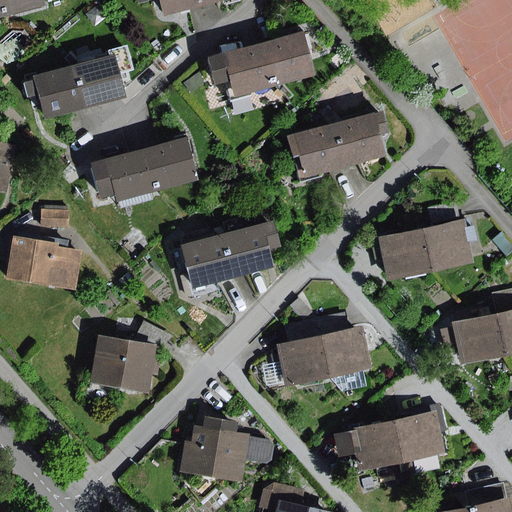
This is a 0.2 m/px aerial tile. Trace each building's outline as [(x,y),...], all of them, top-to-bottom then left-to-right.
[(6,0),(0,0),(0,18),(10,16),(6,0)] [(6,0),(10,16),(49,7),(46,0),(6,0)] [(161,0),(166,17),(207,6),(205,0),(161,0)] [(12,31),(0,41),(0,61),(2,64),(9,64),(29,46),(29,40),(22,31),(12,31)] [(306,33),(266,43),(277,86),(318,75),(306,33)] [(233,81),(237,96),(277,86),(266,43),(226,53),(233,81)] [(233,81),(226,53),(210,57),(217,85),(233,81)] [(126,54),(118,56),(122,71),(130,69),(126,54)] [(118,56),(79,66),(90,108),(129,99),(122,71),(118,56)] [(47,119),(90,108),(79,66),(36,77),(37,81),(41,96),(47,119)] [(205,84),(200,72),(183,83),(192,93),(205,84)] [(41,96),(37,81),(25,84),(29,99),(41,96)] [(387,113),(336,127),(346,169),(389,158),(386,144),(392,133),(387,113)] [(291,138),(303,183),(323,178),(325,174),(346,169),(336,127),(291,138)] [(190,138),(144,150),(155,193),(201,181),(190,138)] [(0,192),(8,194),(18,145),(0,141),(0,192)] [(144,150),(93,163),(103,199),(118,195),(120,203),(155,193),(144,150)] [(456,203),(429,209),(432,223),(460,217),(456,203)] [(70,210),(42,209),(42,227),(69,228),(70,210)] [(224,222),(227,234),(252,228),(249,216),(224,222)] [(252,228),(227,234),(238,278),(277,268),(272,251),(283,248),(276,221),(252,228)] [(466,222),(424,230),(433,273),(475,264),(466,222)] [(386,281),(433,273),(424,230),(379,239),(386,281)] [(511,244),(502,233),(493,241),(506,255),(511,249),(511,244)] [(184,246),(195,289),(238,278),(227,234),(184,246)] [(76,291),(83,251),(60,247),(60,244),(15,236),(7,278),(76,291)] [(511,289),(494,293),(499,316),(511,312),(511,289)] [(300,298),(291,306),(304,320),(313,312),(300,298)] [(511,312),(499,316),(508,357),(511,355),(511,312)] [(345,313),(319,318),(323,337),(349,332),(345,313)] [(499,316),(454,323),(462,366),(508,357),(499,316)] [(289,344),(323,337),(319,318),(285,325),(289,344)] [(144,322),(134,341),(158,346),(158,347),(163,348),(174,336),(144,322)] [(349,332),(323,337),(331,379),(364,372),(374,370),(365,328),(349,332)] [(158,347),(158,346),(134,341),(100,335),(91,383),(148,394),(152,373),(158,374),(163,348),(158,347)] [(289,344),(279,346),(283,362),(287,382),(288,388),(331,379),(323,337),(289,344)] [(287,382),(283,362),(263,366),(267,386),(287,382)] [(367,386),(364,372),(331,379),(343,391),(367,386)] [(438,412),(397,421),(406,463),(447,454),(438,412)] [(250,437),(251,435),(238,433),(240,423),(206,417),(204,428),(195,426),(192,443),(185,442),(180,473),(242,484),(246,460),(250,437)] [(406,463),(397,421),(353,430),(358,454),(362,472),(406,463)] [(358,454),(353,430),(336,434),(340,457),(358,454)] [(270,440),(250,437),(246,460),(267,464),(273,461),(276,447),(270,440)] [(489,467),(463,473),(466,485),(492,479),(489,467)] [(259,507),(278,511),(281,501),(302,506),(305,490),(275,483),(263,490),(259,507)] [(469,491),(473,508),(508,500),(504,483),(469,491)] [(511,511),(511,499),(508,500),(473,508),(473,511),(511,511)] [(326,511),(302,506),(281,501),(278,511),(277,511),(326,511)]
